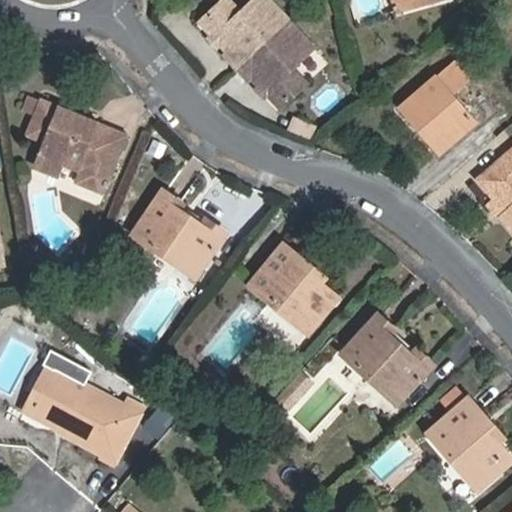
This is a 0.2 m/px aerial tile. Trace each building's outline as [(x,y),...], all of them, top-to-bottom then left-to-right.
[(314,47),(271,0),(253,0),(240,12),(228,0),(224,0),(200,22),(227,53),(223,57),(246,82),(250,78),(277,108),(305,83),(291,67),(314,47)] [(411,9),(408,0),(391,0),(395,13),(411,9)] [(408,0),(411,9),(441,0),(408,0)] [(434,130),(428,135),(442,149),(475,114),(451,90),(468,74),(451,57),(401,108),(415,123),(421,117),(434,130)] [(81,173),(108,185),(128,137),(41,100),(40,102),(28,97),(22,112),(33,117),(25,136),(43,144),(34,163),(36,171),(53,177),(61,175),(65,166),(81,173)] [(294,116),(289,129),(312,138),(317,126),(294,116)] [(415,123),(428,135),(434,130),(421,117),(415,123)] [(511,148),(480,176),(496,195),(508,209),(503,213),(511,222),(511,148)] [(102,197),(108,185),(81,173),(75,186),(102,197)] [(133,237),(180,269),(187,259),(203,270),(227,234),(206,219),(201,226),(179,210),(184,204),(165,191),(133,237)] [(508,209),(496,195),(489,201),(501,215),(503,213),(508,209)] [(295,263),(300,257),(284,244),(249,286),(308,335),(325,317),(318,311),(333,294),(322,284),(295,263)] [(327,278),(300,257),(295,263),(322,284),(327,278)] [(187,259),(180,269),(196,279),(203,270),(187,259)] [(339,299),(333,294),(318,311),(325,317),(339,299)] [(390,386),(403,399),(433,366),(415,349),(410,354),(390,336),(396,330),(378,314),(342,355),(383,393),(390,386)] [(56,435),(57,432),(60,426),(34,413),(57,370),(47,365),(20,417),(56,435)] [(57,432),(101,454),(109,438),(124,446),(141,412),(57,370),(34,413),(60,426),(57,432)] [(299,376),(285,390),(297,401),(311,386),(299,376)] [(397,406),(403,399),(390,386),(383,393),(397,406)] [(285,390),(269,408),(281,419),(297,401),(285,390)] [(477,418),(482,413),(470,399),(428,436),(478,492),(496,476),(491,470),(509,454),(500,444),(477,418)] [(505,439),(482,413),(477,418),(500,444),(505,439)] [(109,438),(101,454),(116,462),(124,446),(109,438)] [(511,462),(511,458),(509,454),(491,470),(496,476),(511,462)]
